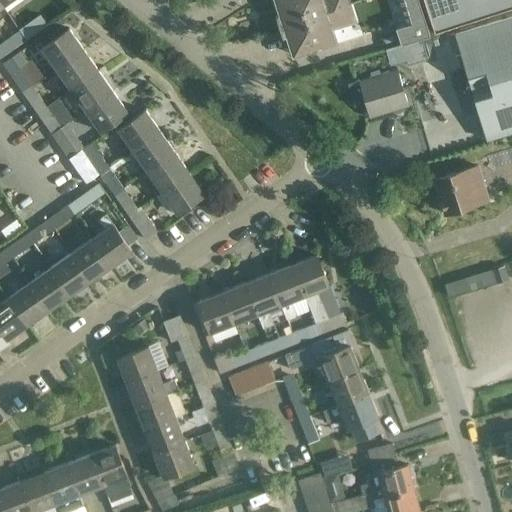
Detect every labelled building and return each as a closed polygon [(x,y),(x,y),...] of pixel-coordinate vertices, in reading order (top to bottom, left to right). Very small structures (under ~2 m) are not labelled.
[(275,0),(280,15),(283,25),(348,4),(346,0),(275,0)] [(400,43),(429,34),(418,0),(398,0),(406,23),(395,27),(400,43)] [(511,0),(423,0),(434,30),(511,4),(511,0)] [(348,4),(283,25),(293,54),(335,41),(331,28),(353,21),(348,4)] [(18,30),(26,40),(47,25),(40,14),(18,30)] [(511,15),(454,33),(470,86),(467,87),(464,93),(469,111),(475,114),(478,113),(486,140),(511,132),(511,15)] [(55,66),(83,48),(68,28),(41,47),(55,66)] [(0,42),(0,44),(6,53),(26,40),(18,30),(0,42)] [(421,39),(386,50),(391,67),(407,62),(408,65),(427,59),(421,39)] [(69,87),(97,69),(83,48),(55,66),(69,87)] [(20,89),(30,82),(20,67),(27,62),(19,51),(2,63),(20,89)] [(403,87),(396,68),(357,79),(346,83),(353,106),(364,102),(369,117),(414,104),(408,86),(403,87)] [(84,109),(112,90),(97,69),(69,87),(84,109)] [(35,110),(45,103),(30,82),(20,89),(35,110)] [(112,90),(84,109),(100,131),(127,112),(112,90)] [(45,103),(35,110),(50,132),(60,125),(45,103)] [(131,148),(159,130),(145,109),(117,128),(131,148)] [(60,125),(50,132),(66,154),(75,147),(60,125)] [(146,169),(174,150),(159,130),(131,148),(146,169)] [(97,171),(107,164),(92,142),(82,149),(97,171)] [(160,189),(188,171),(174,150),(146,169),(160,189)] [(107,164),(97,171),(111,191),(121,185),(107,164)] [(444,213),(488,199),(477,165),(434,179),(444,213)] [(188,171),(160,189),(176,212),(204,193),(188,171)] [(126,212),(136,205),(121,185),(111,191),(126,212)] [(68,203),(75,213),(95,199),(88,189),(68,203)] [(46,219),(53,229),(75,213),(68,203),(46,219)] [(136,205),(126,212),(145,239),(157,230),(140,206),(137,207),(136,205)] [(26,233),(33,243),(53,229),(46,219),(26,233)] [(91,238),(110,265),(131,251),(112,223),(91,238)] [(26,233),(5,247),(12,257),(33,243),(26,233)] [(110,265),(91,238),(70,253),(89,280),(110,265)] [(0,265),(12,257),(5,247),(0,251),(0,265)] [(50,267),(69,294),(89,280),(70,253),(50,267)] [(323,305),(317,289),(329,284),(317,254),(293,264),(304,294),(315,323),(316,323),(320,334),(344,325),(344,324),(353,320),(344,297),(323,305)] [(286,319),(287,318),(296,315),(290,299),(304,294),(293,264),(269,273),(281,303),(280,303),(286,319)] [(50,267),(29,281),(48,309),(69,294),(50,267)] [(269,273),(246,282),(257,312),(257,313),(263,328),(273,324),(267,309),(280,303),(281,303),(269,273)] [(48,309),(29,281),(9,295),(28,322),(48,309)] [(257,313),(257,312),(246,282),(222,291),(234,322),(257,313)] [(234,322),(222,291),(196,302),(208,332),(234,322)] [(28,322),(9,295),(0,301),(0,329),(6,338),(28,322)] [(177,339),(187,335),(180,314),(163,321),(171,341),(177,339)] [(316,323),(315,323),(292,332),(297,343),(320,334),(316,323)] [(359,368),(353,354),(350,345),(353,343),(348,329),(285,354),(290,368),(319,357),(328,380),(359,368)] [(269,341),(273,353),(297,343),(292,332),(269,341)] [(185,359),(195,355),(187,335),(177,339),(185,359)] [(245,350),(250,362),(273,353),(269,341),(245,350)] [(127,382),(157,370),(148,345),(117,357),(127,382)] [(250,362),(245,350),(226,358),(224,353),(212,358),(219,374),(250,362)] [(195,355),(185,359),(194,383),(205,379),(195,355)] [(257,365),(264,385),(274,381),(266,361),(257,365)] [(255,389),(264,385),(257,365),(247,368),(255,389)] [(237,372),(245,392),(255,389),(247,368),(237,372)] [(359,368),(328,380),(337,403),(368,390),(359,368)] [(157,370),(127,382),(136,405),(177,389),(174,379),(162,383),(157,370)] [(236,396),(245,392),(237,372),(228,376),(236,396)] [(289,394),(299,390),(292,372),(281,376),(289,394)] [(205,379),(194,383),(203,406),(214,402),(205,379)] [(177,389),(136,405),(144,428),(175,417),(166,394),(178,390),(177,389)] [(299,390),(289,394),(298,418),(308,414),(299,390)] [(374,417),(378,415),(368,390),(337,403),(337,404),(322,410),(327,423),(342,417),(347,428),(349,427),(355,441),(380,431),(374,417)] [(214,402),(203,406),(212,429),(223,426),(214,402)] [(308,414),(298,418),(308,446),(319,442),(308,414)] [(175,417),(144,428),(153,451),(184,440),(175,417)] [(223,426),(212,429),(224,461),(235,457),(223,426)] [(184,440),(153,451),(163,476),(193,464),(184,440)] [(88,454),(100,485),(102,484),(107,496),(131,486),(114,444),(88,454)] [(320,472),(322,477),(355,466),(351,453),(317,463),(320,472)] [(65,463),(82,507),(84,506),(79,493),(100,485),(88,454),(65,463)] [(398,465),(395,454),(369,460),(373,473),(365,475),(367,483),(360,485),(362,494),(370,492),(372,498),(413,488),(407,463),(398,465)] [(68,511),(82,507),(65,463),(42,472),(54,503),(55,502),(58,511),(68,511)] [(54,503),(42,472),(19,481),(31,511),(54,503)] [(324,483),(322,477),(320,472),(298,479),(301,491),(324,483)] [(30,511),(31,511),(19,481),(0,487),(0,501),(4,511),(30,511)] [(305,502),(327,494),(324,483),(301,491),(305,502)] [(413,488),(372,498),(373,505),(375,511),(417,511),(419,511),(413,488)] [(353,496),(356,509),(373,505),(372,498),(370,492),(362,494),(353,496)] [(308,511),(311,511),(331,506),(327,494),(305,502),(308,511)] [(338,511),(344,511),(356,509),(353,496),(336,501),(338,511)]
